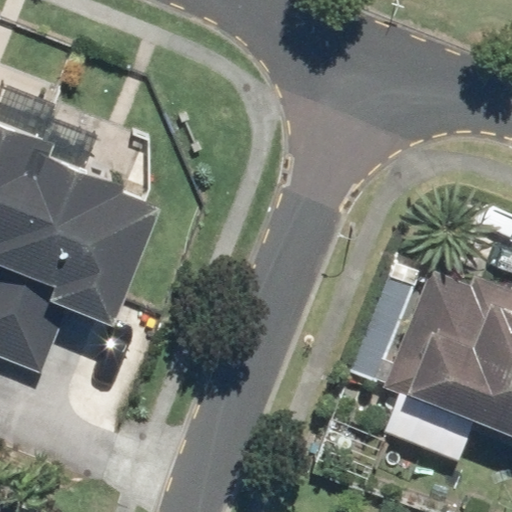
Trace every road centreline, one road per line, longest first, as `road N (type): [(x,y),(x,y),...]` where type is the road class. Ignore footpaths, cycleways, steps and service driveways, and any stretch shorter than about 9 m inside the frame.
road 1 (residential): [(369,56),(201,485)]
road 2 (residential): [(201,485),(0,403)]
road 3 (residential): [(511,111),(369,56)]
road 4 (residential): [(369,56),(234,0)]
